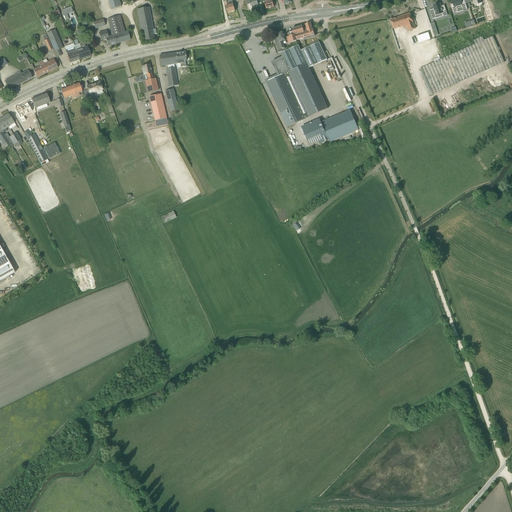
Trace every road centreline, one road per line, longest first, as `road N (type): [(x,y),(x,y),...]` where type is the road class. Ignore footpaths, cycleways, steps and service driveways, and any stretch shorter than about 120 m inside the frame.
road 1 (track): [(502,467),(417,234)]
road 2 (tertiary): [(0,106),(106,60),(229,32)]
road 3 (unclassified): [(417,234),(322,16)]
